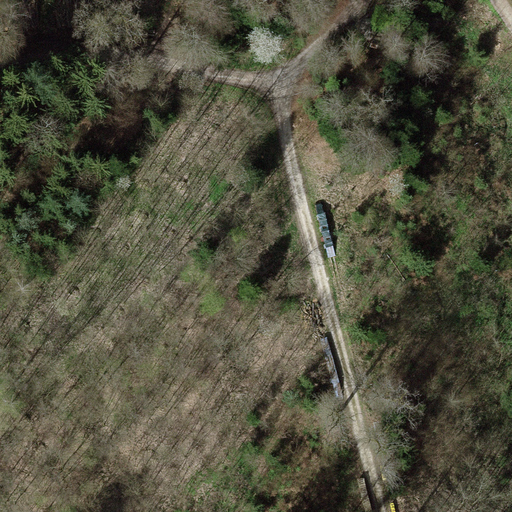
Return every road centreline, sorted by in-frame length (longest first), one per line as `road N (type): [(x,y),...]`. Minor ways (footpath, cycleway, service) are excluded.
road 1 (track): [(376,511),(273,90)]
road 2 (track): [(0,63),(81,44),(273,90),(362,0)]
